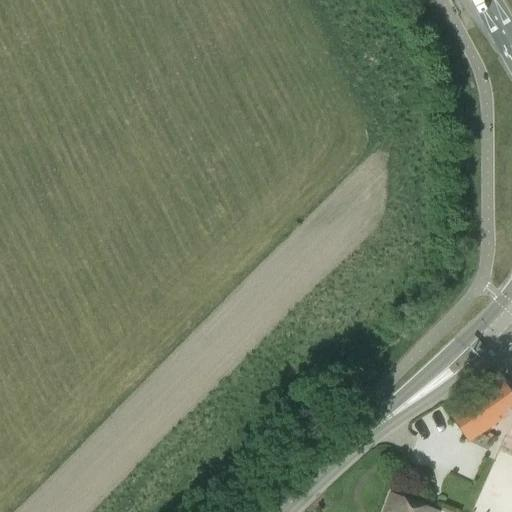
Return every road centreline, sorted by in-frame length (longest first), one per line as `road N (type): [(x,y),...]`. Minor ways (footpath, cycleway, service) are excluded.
road 1 (tertiary): [(278,511),(410,401)]
road 2 (tertiary): [(501,302),(410,401)]
road 3 (tertiary): [(410,401),(459,378),(511,327)]
